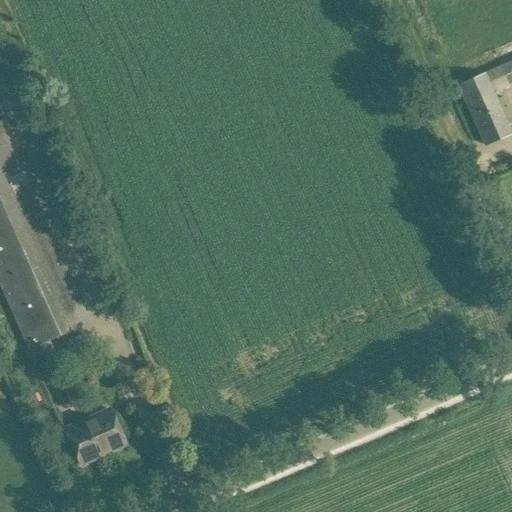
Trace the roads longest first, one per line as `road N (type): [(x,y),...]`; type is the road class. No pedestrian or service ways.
road 1 (unclassified): [(170,511),(511,364)]
road 2 (track): [(511,272),(386,0)]
